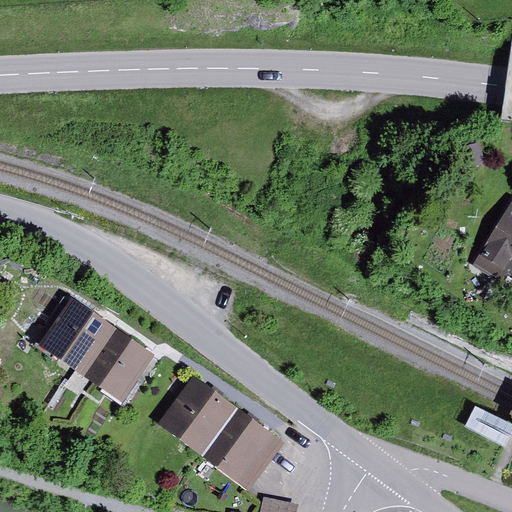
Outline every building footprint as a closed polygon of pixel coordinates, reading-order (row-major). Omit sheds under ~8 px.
[(480,145),(458,150),(463,171),(485,166),(480,145)] [(511,203),(471,269),(491,282),(499,268),(511,276),(511,203)] [(76,305),(43,354),(84,382),(118,332),(76,305)] [(155,358),(118,332),(84,382),(122,407),(155,358)] [(158,424),(202,458),(238,410),(194,377),(158,424)] [(283,444),(238,410),(202,458),(247,492),(263,471),(283,444)] [(296,511),(298,506),(265,498),(262,511),(296,511)]
